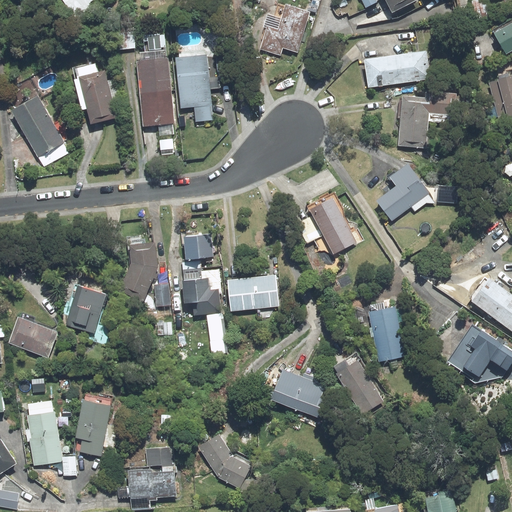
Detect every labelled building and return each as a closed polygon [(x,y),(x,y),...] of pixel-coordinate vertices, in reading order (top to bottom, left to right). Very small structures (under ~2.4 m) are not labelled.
[(67,0),(82,20),(95,12),(89,3),(92,0),(67,0)] [(389,0),(396,13),(422,0),(421,0),(389,0)] [(289,2),(279,29),(269,25),(260,49),(281,57),(284,49),(299,54),(305,38),(315,12),(289,2)] [(511,19),(495,29),(509,54),(511,52),(511,19)] [(136,30),(116,30),(117,48),(136,47),(136,30)] [(180,48),(181,56),(178,56),(182,107),(201,106),(202,124),(214,123),(212,103),(212,89),(219,89),(218,77),(211,77),(209,58),(217,57),(216,46),(180,48)] [(427,51),(366,58),(370,90),(431,83),(427,51)] [(80,65),(83,78),(78,79),(85,110),(90,109),(93,124),(118,119),(115,102),(122,100),(117,78),(110,80),(108,71),(101,72),(99,61),(80,65)] [(169,63),(141,66),(146,127),(174,125),(169,63)] [(511,74),(491,80),(500,119),(511,116),(511,74)] [(42,94),(15,108),(41,156),(67,142),(42,94)] [(433,100),(406,97),(401,148),(428,151),(433,100)] [(179,148),(178,135),(165,136),(166,149),(179,148)] [(154,164),(155,143),(146,143),(145,164),(154,164)] [(429,204),(430,206),(439,200),(412,161),(393,174),(402,186),(380,201),(393,221),(412,208),(415,213),(429,204)] [(313,208),(326,234),(316,239),(323,252),(333,247),(336,254),(361,241),(338,195),(313,208)] [(197,233),(197,220),(188,220),(189,258),(210,258),(210,241),(207,241),(207,233),(197,233)] [(134,262),(124,283),(142,291),(140,296),(147,299),(160,270),(158,244),(133,245),(134,262)] [(204,270),(204,261),(184,262),(185,302),(202,302),(202,315),(223,314),(222,280),(222,270),(204,270)] [(276,275),(231,280),(234,311),(279,306),(276,275)] [(511,292),(493,279),(476,302),(511,327),(511,292)] [(173,282),(157,282),(158,307),(173,307),(173,282)] [(88,333),(97,336),(113,294),(84,283),(68,324),(79,328),(80,324),(90,328),(88,333)] [(371,305),(373,313),(382,362),(408,357),(399,308),(392,309),(390,302),(371,305)] [(62,330),(22,315),(12,343),(51,358),(62,330)] [(176,322),(159,322),(158,338),(175,339),(176,322)] [(505,377),(510,369),(511,369),(511,346),(485,330),(476,324),(450,360),(481,382),(505,377)] [(230,332),(219,332),(219,348),(230,348),(230,332)] [(385,402),(362,358),(340,369),(363,414),(385,402)] [(335,387),(288,369),(276,399),(323,418),(335,387)] [(0,412),(9,412),(8,392),(0,392),(0,412)] [(119,404),(88,396),(78,438),(86,440),(83,452),(106,457),(119,404)] [(61,401),(33,403),(34,429),(29,429),(30,440),(33,440),(34,465),(65,463),(61,401)] [(0,475),(21,462),(1,431),(0,432),(0,475)] [(238,456),(223,432),(201,446),(220,476),(241,489),(254,466),(238,456)] [(150,468),(134,468),(134,510),(151,510),(151,499),(178,499),(178,465),(175,465),(175,447),(150,447),(150,468)] [(459,511),(456,487),(429,491),(432,511),(459,511)]
